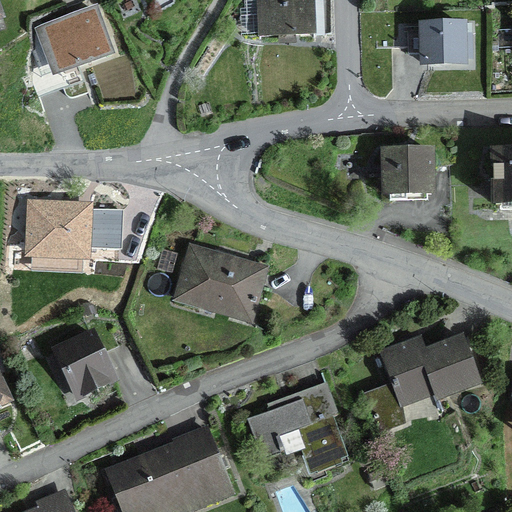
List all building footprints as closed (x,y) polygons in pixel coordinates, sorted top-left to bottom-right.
[(312,40),(313,40),(311,0),(256,0),(258,41),(259,41),(259,38),(312,37),(312,40)] [(75,67),(109,55),(94,12),(44,28),(59,72),(75,67)] [(461,28),(421,29),(422,66),(462,66),(461,28)] [(429,196),(428,154),(383,155),(384,197),(410,197),(410,203),(424,202),(424,196),(429,196)] [(511,206),(511,155),(493,156),(494,207),(511,206)] [(252,323),(269,266),(188,242),(171,299),(252,323)] [(72,390),(108,373),(91,337),(55,354),(72,390)] [(476,384),(477,384),(461,341),(460,343),(425,356),(420,342),(381,357),(391,387),(364,397),(369,410),(397,400),(399,407),(401,406),(400,404),(432,392),(435,400),(437,399),(434,391),(455,384),(457,390),(475,384),(476,384)] [(335,418),(324,386),(291,398),(292,401),(265,411),(267,415),(246,422),(260,461),(282,453),(277,438),(293,433),(298,448),(305,446),(316,476),(341,467),(335,450),(341,447),(331,419),(335,418)] [(170,511),(183,511),(228,494),(205,432),(174,444),(176,449),(128,469),(128,467),(107,476),(120,511),(168,511),(170,511)] [(68,511),(64,501),(49,507),(47,506),(49,511),(45,511),(40,511),(40,509),(38,510),(39,511),(36,511),(68,511)]
